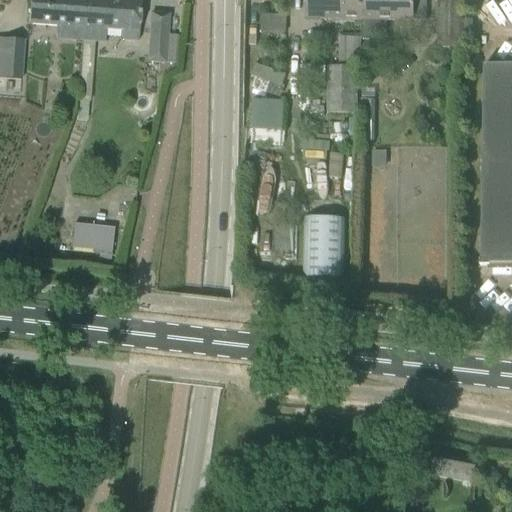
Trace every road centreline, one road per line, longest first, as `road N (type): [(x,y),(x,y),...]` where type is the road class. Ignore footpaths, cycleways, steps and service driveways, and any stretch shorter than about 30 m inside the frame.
road 1 (tertiary): [(184,511),(215,292),(223,0)]
road 2 (primary): [(511,376),(225,343)]
road 3 (primary): [(0,321),(225,343)]
